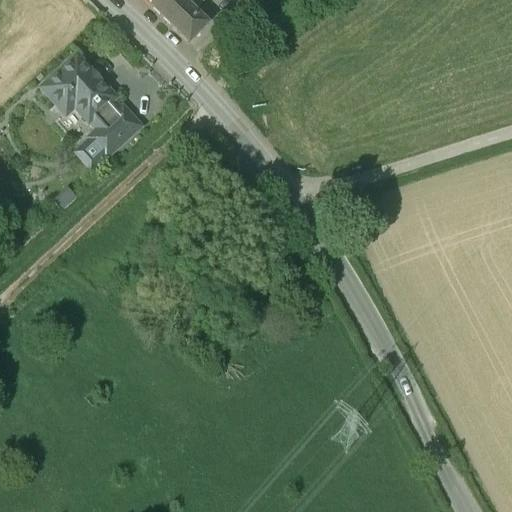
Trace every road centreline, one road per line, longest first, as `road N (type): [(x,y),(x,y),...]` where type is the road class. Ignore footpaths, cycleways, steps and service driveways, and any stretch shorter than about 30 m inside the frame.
road 1 (tertiary): [(213,108),(297,209),(385,350),(463,511)]
road 2 (track): [(213,108),(0,305)]
road 3 (track): [(297,209),(347,185),(511,134)]
road 4 (tertiary): [(213,108),(107,0)]
